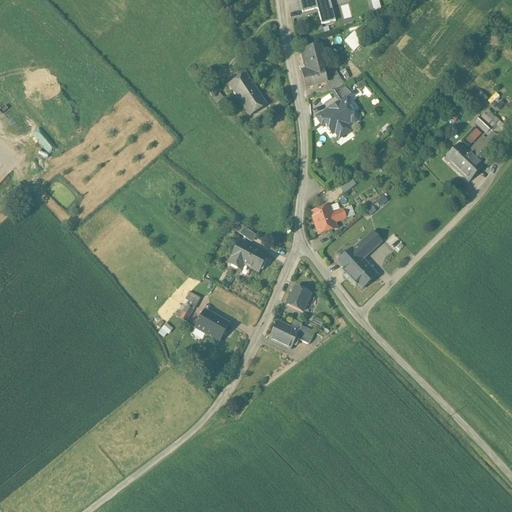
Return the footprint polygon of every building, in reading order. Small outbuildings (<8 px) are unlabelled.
[(299,0),(302,13),(317,9),(322,25),(335,22),(331,7),(329,0),(299,0)] [(370,0),(373,12),(379,11),(377,4),(379,4),(378,0),(370,0)] [(362,45),(353,36),(347,41),(356,51),(362,45)] [(320,47),(315,49),(316,55),(319,66),(322,66),(322,67),(325,66),(320,47)] [(315,49),(302,52),(303,59),(316,55),(315,49)] [(316,55),(303,59),(306,70),(301,72),(306,90),(327,84),(327,82),(324,74),(322,67),(322,66),(319,66),(316,55)] [(335,70),(328,72),(328,73),(324,74),(327,82),(328,81),(339,78),(335,70)] [(267,106),(246,74),(229,86),(250,117),(267,106)] [(339,78),(328,81),(331,91),(345,87),(339,78)] [(345,87),(331,91),(339,104),(346,100),(346,101),(354,96),(345,87)] [(47,153),(55,147),(8,90),(0,96),(47,153)] [(339,104),(321,115),(316,118),(321,126),(325,123),(332,135),(335,133),(340,134),(346,130),(347,125),(350,123),(355,124),(358,122),(359,118),(357,114),(352,113),(352,114),(347,106),(349,105),(346,101),(346,100),(339,104)] [(490,106),(479,120),(495,135),(507,122),(490,106)] [(485,131),(478,125),(466,140),(472,145),(485,131)] [(493,139),(485,131),(472,145),(481,153),(493,139)] [(485,161),(462,140),(448,156),(470,178),(485,161)] [(350,180),(340,187),(345,193),(354,186),(350,180)] [(382,207),(387,200),(381,196),(376,203),(382,207)] [(374,201),(363,211),(370,218),(380,208),(374,201)] [(330,206),(310,212),(318,235),(338,228),(336,223),(333,214),(330,206)] [(343,210),(333,214),(336,223),(346,219),(343,210)] [(255,236),(239,224),(234,231),(250,243),(255,236)] [(353,250),(353,251),(360,258),(364,254),(367,257),(381,243),(372,234),(353,250)] [(267,258),(239,244),(228,265),(241,272),(244,266),(259,274),(267,258)] [(360,258),(353,251),(353,250),(337,264),(350,278),(361,291),(377,276),(360,258)] [(310,296),(295,288),(287,306),(302,313),(310,296)] [(202,300),(189,293),(185,301),(190,303),(188,305),(196,310),(202,300)] [(196,310),(188,305),(181,318),(189,323),(196,310)] [(233,325),(208,309),(198,326),(224,341),(233,325)] [(314,333),(301,327),(302,325),(294,321),(290,329),(299,333),(295,339),(309,346),(314,333)] [(158,333),(165,338),(172,328),(165,323),(158,333)] [(290,329),(278,323),(269,341),(290,351),(295,339),(299,333),(290,329)]
